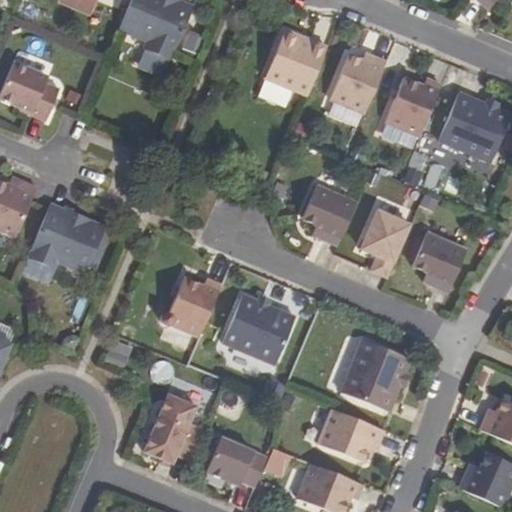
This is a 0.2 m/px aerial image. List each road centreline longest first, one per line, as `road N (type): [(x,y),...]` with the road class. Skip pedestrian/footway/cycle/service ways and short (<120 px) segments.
road 1 (residential): [(238,230),(271,257),(462,344)]
road 2 (residential): [(324,0),(511,71)]
road 3 (residential): [(97,470),(108,436),(101,406),(75,385),(42,381),(16,394),(0,422)]
road 4 (residential): [(462,344),(396,511)]
